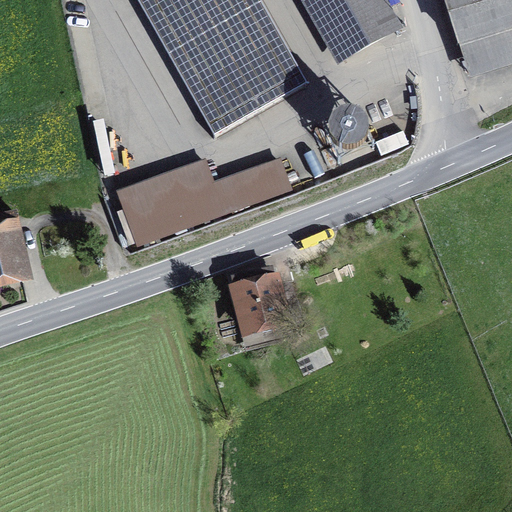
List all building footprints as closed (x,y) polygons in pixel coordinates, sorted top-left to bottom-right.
[(257,0),(133,0),(215,142),(309,88),(257,0)] [(298,0),(338,70),(404,33),(385,0),(298,0)] [(511,0),(444,0),(468,74),(511,59),(511,0)] [(292,194),(280,160),(214,184),(206,161),(116,194),(137,251),(292,194)] [(0,294),(34,287),(17,214),(0,217),(0,294)] [(274,284),(271,272),(229,283),(232,296),(237,295),(247,333),(284,324),(285,330),(303,325),(289,281),(274,284)]
